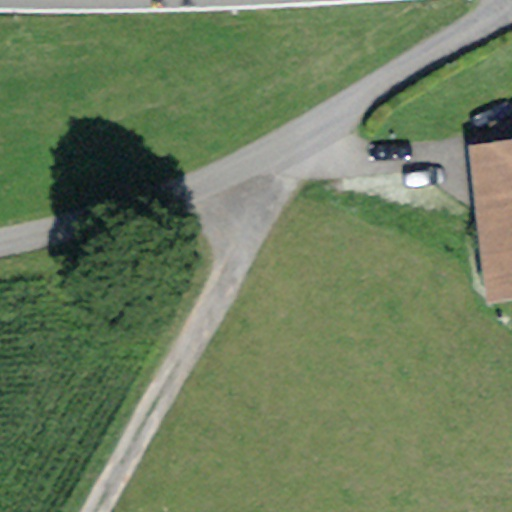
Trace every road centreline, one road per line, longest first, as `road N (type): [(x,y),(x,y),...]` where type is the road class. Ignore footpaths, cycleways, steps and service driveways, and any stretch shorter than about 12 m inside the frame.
road 1 (unclassified): [(511,7),(295,138),(196,184),(0,241)]
road 2 (track): [(93,511),(265,211),(306,158)]
